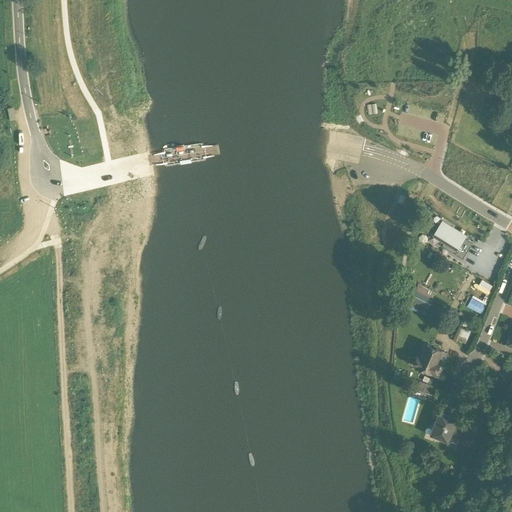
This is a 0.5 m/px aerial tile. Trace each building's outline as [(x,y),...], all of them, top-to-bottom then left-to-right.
[(511,120),(511,101),(507,97),(501,103),(509,109),(507,112),(504,109),(500,114),(503,116),(501,118),(508,125),(511,120)] [(14,104),(8,106),(11,118),(17,116),(14,104)] [(366,222),(375,226),(378,217),(370,214),(366,222)] [(436,229),(434,233),(437,235),(441,238),(441,237),(443,238),(443,239),(440,243),(455,253),(459,246),(466,249),(471,241),(451,229),(450,229),(446,226),(445,226),(440,223),(438,226),(436,230),(436,229)] [(427,309),(432,301),(415,291),(410,299),(427,309)] [(472,297),(467,307),(479,313),(484,303),(472,297)] [(461,327),(457,340),(467,343),(470,329),(461,327)] [(438,376),(442,367),(440,366),(438,365),(440,361),(438,360),(441,351),(425,344),(419,357),(417,356),(413,366),(438,376)] [(433,386),(420,382),(417,391),(429,395),(433,386)] [(466,452),(473,434),(454,426),(457,419),(439,412),(430,436),(448,442),(449,439),(459,443),(457,448),(466,452)] [(437,511),(453,511),(456,505),(442,500),(437,511)]
